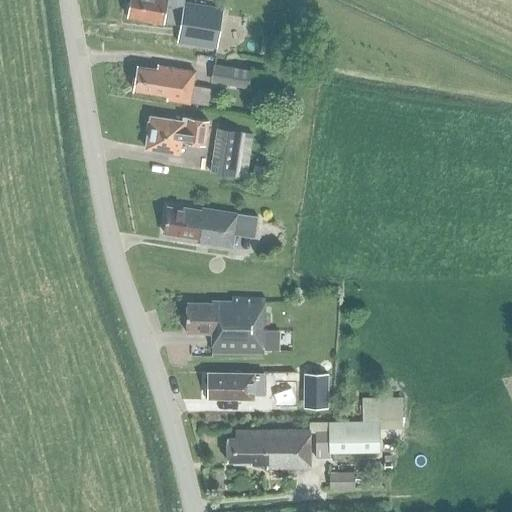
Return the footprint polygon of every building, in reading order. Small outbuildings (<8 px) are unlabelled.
[(128,20),(129,18),(163,23),(164,22),(179,25),(177,42),(216,48),(223,9),(183,2),(183,0),(130,0),(130,2),(128,4),(127,11),(128,13),(127,19),(128,20)] [(132,80),(131,84),(133,88),(133,91),(169,97),(169,101),(191,105),(196,73),(158,67),(158,71),(137,68),(135,76),(132,80)] [(220,87),(249,91),(252,71),(223,67),(220,87)] [(199,87),(196,106),(207,107),(210,89),(199,87)] [(147,129),(148,131),(145,149),(178,154),(181,141),(184,141),(183,142),(204,145),(208,122),(183,118),(182,122),(150,117),(149,121),(148,122),(147,129)] [(216,128),(209,173),(246,179),(253,134),(216,128)] [(254,166),(252,178),(264,180),(266,168),(254,166)] [(236,211),(200,206),(200,209),(184,207),(183,210),(167,208),(163,234),(197,239),(196,243),(231,249),(236,211)] [(210,304),(186,303),(186,334),(212,334),(211,353),(263,354),(264,299),(231,298),(231,303),(210,302),(210,304)] [(204,385),(204,393),(207,393),(207,399),(253,399),(253,396),(264,396),(264,373),(207,373),(207,385),(204,385)] [(328,375),(303,375),(304,385),(312,385),(312,408),(328,408),(328,375)] [(276,378),(276,405),(301,405),(301,379),(276,378)] [(402,429),(402,398),(362,399),(362,422),(310,423),(311,431),(316,431),(316,433),(328,433),(328,439),(315,439),(316,460),(328,459),(328,453),(380,453),(379,429),(402,429)] [(236,439),(226,439),(226,462),(250,462),(250,465),(267,465),(267,469),(312,470),(313,431),(236,429),(236,439)] [(354,473),(329,473),(329,489),(354,490),(354,473)]
